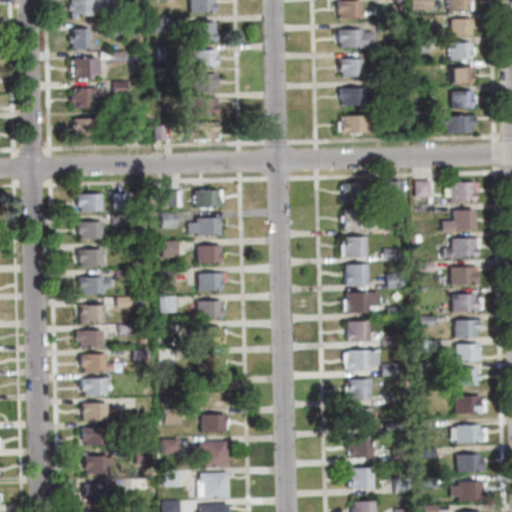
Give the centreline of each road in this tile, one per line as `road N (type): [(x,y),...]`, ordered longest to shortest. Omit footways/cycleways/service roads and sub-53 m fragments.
road 1 (residential): [(511,154),(0,169)]
road 2 (residential): [(285,511),(271,0)]
road 3 (residential): [(39,511),(25,0)]
road 4 (residential): [(511,209),(506,0)]
